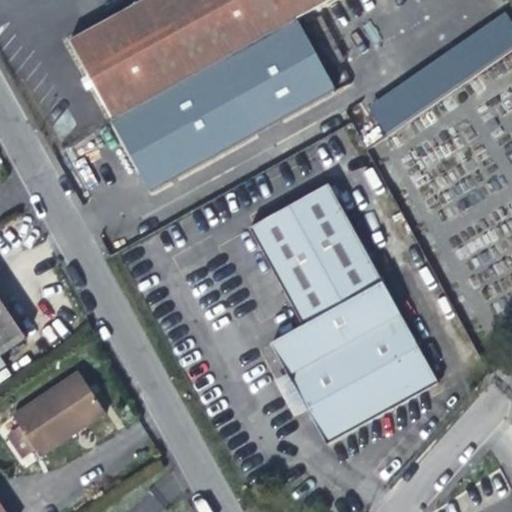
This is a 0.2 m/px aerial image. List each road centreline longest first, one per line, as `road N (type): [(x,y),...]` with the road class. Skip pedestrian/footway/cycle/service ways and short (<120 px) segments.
road 1 (residential): [(222,511),(0,105)]
road 2 (residential): [(392,511),(496,395)]
